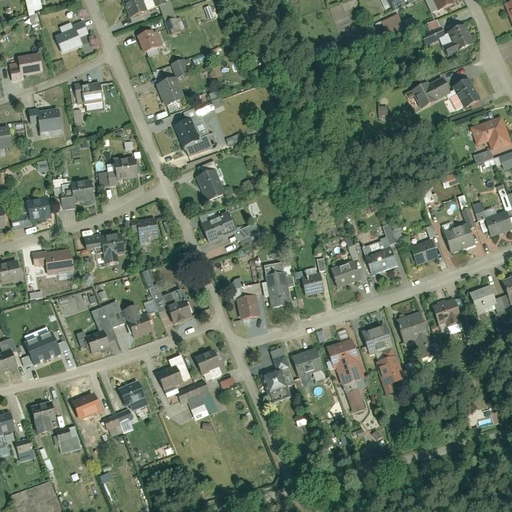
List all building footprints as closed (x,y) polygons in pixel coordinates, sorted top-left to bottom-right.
[(24,0),(28,19),(34,18),(33,11),(44,9),(42,0),(24,0)] [(123,0),(131,19),(149,12),(144,0),(123,0)] [(156,0),(167,37),(180,33),(171,2),(172,2),(172,0),(156,0)] [(386,0),(393,14),(413,3),(412,0),(386,0)] [(434,0),(440,11),(455,4),(453,0),(434,0)] [(414,17),(401,22),(399,15),(381,21),(387,37),(417,27),(414,17)] [(81,39),(89,35),(84,21),(73,25),(74,29),(56,38),(64,56),(85,46),(81,39)] [(449,57),(477,46),(467,24),(449,33),(455,46),(445,49),(449,57)] [(154,31),(138,37),(145,54),(165,46),(158,32),(155,34),(154,31)] [(312,49),(316,62),(340,56),(336,42),(312,49)] [(23,77),(43,73),(39,53),(19,57),(20,63),(11,65),(14,82),(24,79),(23,77)] [(452,92),(444,74),(413,91),(422,111),(452,92)] [(167,108),(187,99),(178,77),(158,86),(167,108)] [(465,108),(483,100),(472,79),(455,86),(465,108)] [(102,82),(84,85),(83,83),(76,84),(78,100),(84,99),(85,105),(104,102),(102,82)] [(60,109),(40,112),(40,109),(30,111),(32,125),(40,125),(41,134),(64,130),(60,109)] [(74,126),(83,126),(81,111),(73,111),(74,126)] [(493,154),(511,146),(511,140),(503,117),(472,128),(477,146),(490,143),(493,154)] [(201,139),(192,119),(176,125),(185,145),(201,139)] [(10,127),(0,128),(0,150),(14,148),(10,127)] [(185,145),(190,157),(214,148),(209,136),(201,139),(185,145)] [(489,150),(472,157),(476,166),(493,159),(489,150)] [(119,182),(139,179),(136,159),(115,162),(117,171),(108,172),(110,187),(119,185),(119,182)] [(37,163),(39,173),(48,172),(46,161),(37,163)] [(214,170),(212,164),(200,168),(202,173),(214,170)] [(197,177),(208,202),(228,195),(216,170),(197,177)] [(454,174),(440,178),(444,189),(458,185),(454,174)] [(76,204),(96,201),(93,181),(72,184),(75,198),(62,201),(64,210),(77,209),(76,204)] [(429,191),(421,194),(425,204),(438,200),(436,194),(431,196),(429,191)] [(33,222),(52,220),(49,197),(27,201),(29,213),(11,217),(14,230),(34,227),(33,222)] [(511,230),(511,221),(509,211),(486,219),(493,238),(511,230)] [(202,224),(211,243),(237,233),(230,213),(202,224)] [(159,237),(156,219),(139,222),(138,220),(132,221),(134,234),(140,233),(141,239),(159,237)] [(441,227),(443,233),(453,229),(451,223),(441,227)] [(453,254),(477,246),(469,224),(445,233),(453,254)] [(120,255),(126,254),(123,233),(102,237),(105,263),(120,260),(120,255)] [(441,259),(434,238),(411,245),(418,266),(441,259)] [(354,245),(348,247),(351,260),(358,259),(354,245)] [(392,247),(366,257),(373,275),(399,268),(392,247)] [(75,272),(72,250),(46,253),(46,251),(34,253),(35,267),(47,266),(48,276),(75,272)] [(0,285),(24,282),(18,260),(0,263),(0,285)] [(356,262),(332,269),(339,289),(363,283),(356,262)] [(307,297),(327,294),(320,269),(302,274),(307,297)] [(287,274),(267,277),(273,309),(293,307),(287,274)] [(258,285),(243,288),(241,280),(230,282),(233,300),(254,295),(254,291),(259,290),(258,285)] [(499,306),(491,286),(470,293),(478,311),(499,306)] [(241,321),(261,317),(258,296),(238,301),(241,321)] [(143,304),(148,315),(157,311),(153,300),(143,304)] [(464,322),(457,300),(434,307),(441,327),(447,325),(448,329),(464,322)] [(176,326),(194,319),(188,303),(169,310),(176,326)] [(136,340),(155,333),(149,318),(142,319),(138,306),(124,312),(136,340)] [(437,354),(423,313),(398,320),(405,344),(419,341),(424,358),(437,354)] [(392,347),(385,327),(362,335),(369,355),(381,351),(390,348),(392,347)] [(93,354),(111,348),(106,332),(88,339),(93,354)] [(367,380),(352,340),(327,348),(335,371),(338,369),(343,387),(367,380)] [(44,351),(50,366),(67,360),(61,345),(44,351)] [(385,362),(377,365),(384,387),(403,381),(395,359),(394,359),(390,348),(381,351),(385,362)] [(324,369),(318,349),(293,356),(300,378),(324,369)] [(203,377),(222,367),(216,350),(196,357),(203,377)] [(0,375),(18,368),(12,351),(0,355),(0,375)] [(27,357),(33,372),(50,366),(44,351),(27,357)] [(158,374),(165,392),(185,384),(178,367),(158,374)] [(288,389),(282,372),(264,378),(271,395),(288,389)] [(218,384),(222,391),(235,385),(231,378),(218,384)] [(187,403),(194,422),(217,413),(205,381),(176,392),(175,393),(179,405),(187,403)] [(119,389),(127,408),(146,400),(139,382),(119,389)] [(357,390),(345,394),(352,415),(364,411),(357,390)] [(74,402),(82,420),(101,412),(95,394),(74,402)] [(40,437),(53,433),(51,423),(59,420),(53,403),(33,407),(40,437)] [(100,421),(105,432),(133,419),(128,409),(100,421)] [(0,415),(0,435),(17,432),(12,413),(0,415)] [(75,427),(68,429),(69,434),(56,438),(61,456),(81,451),(75,427)] [(28,440),(14,444),(19,462),(34,458),(28,440)]
